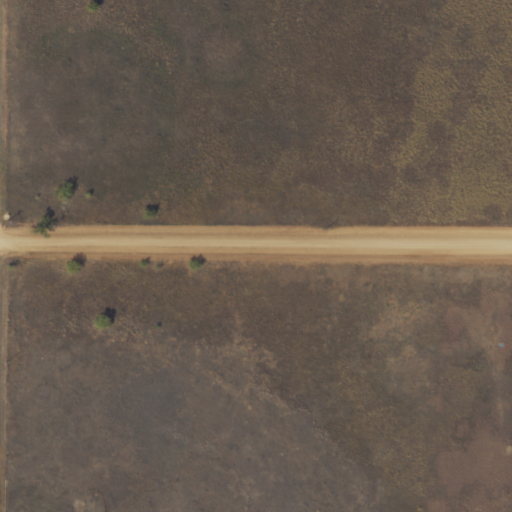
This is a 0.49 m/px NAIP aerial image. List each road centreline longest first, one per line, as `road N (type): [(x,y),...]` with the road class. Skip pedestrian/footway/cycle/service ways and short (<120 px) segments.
road 1 (residential): [(511,237),(0,232)]
road 2 (residential): [(0,511),(2,233)]
road 3 (residential): [(2,233),(1,0)]
